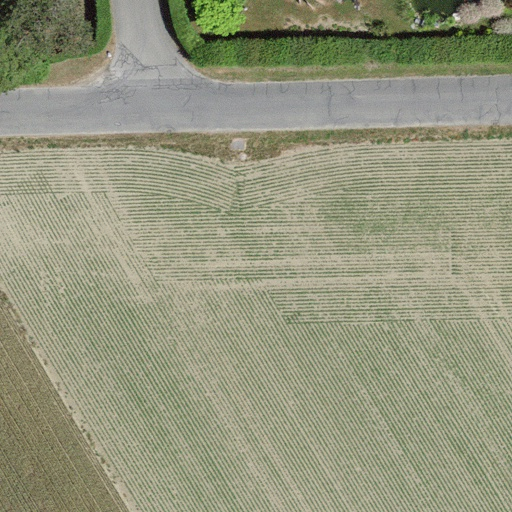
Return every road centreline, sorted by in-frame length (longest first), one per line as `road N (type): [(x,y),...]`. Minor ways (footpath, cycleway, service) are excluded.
road 1 (unclassified): [(511,125),(158,127)]
road 2 (unclassified): [(158,127),(0,127)]
road 3 (residential): [(158,127),(144,0)]
